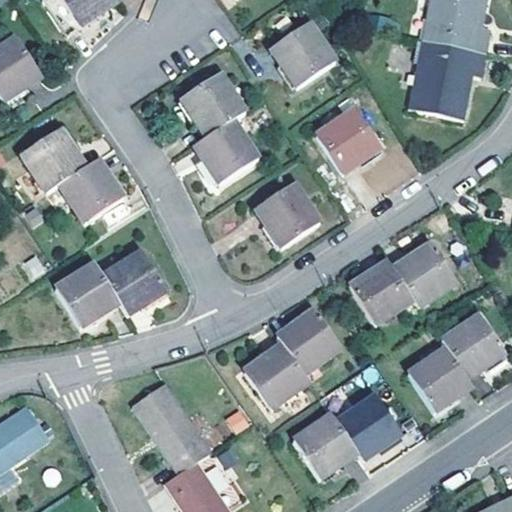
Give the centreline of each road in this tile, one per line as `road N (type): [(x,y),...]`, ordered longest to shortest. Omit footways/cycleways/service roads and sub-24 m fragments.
road 1 (residential): [(511,131),(314,272),(224,323)]
road 2 (residential): [(224,323),(105,98)]
road 3 (residential): [(511,417),(370,511)]
road 4 (residential): [(224,323),(66,369)]
road 5 (residential): [(66,369),(133,511)]
